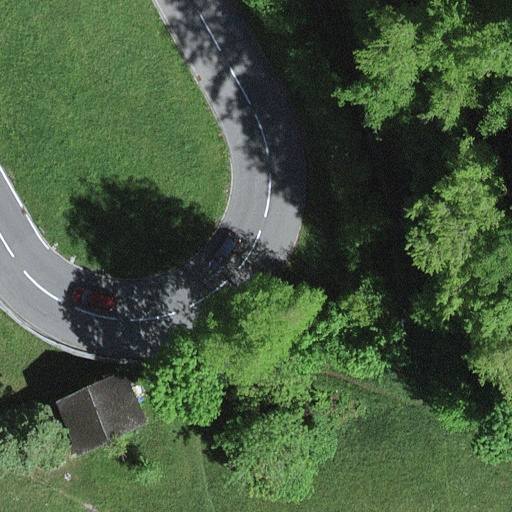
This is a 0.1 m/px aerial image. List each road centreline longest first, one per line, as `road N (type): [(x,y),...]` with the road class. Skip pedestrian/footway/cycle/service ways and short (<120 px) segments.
road 1 (primary): [(190,0),(266,146),(267,210),(235,273),(171,314),(98,316),(32,281),(0,234)]
road 2 (track): [(171,314),(172,373),(199,460)]
